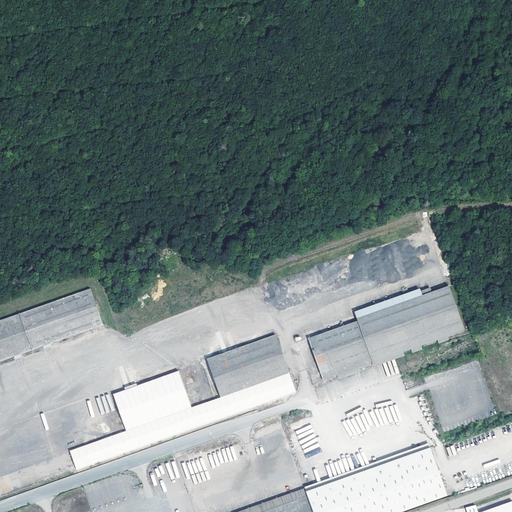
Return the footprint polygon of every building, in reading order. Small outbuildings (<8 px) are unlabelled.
[(90,289),(0,320),(0,361),(103,325),(90,289)] [(464,331),(449,289),(336,328),(308,339),(323,381),(464,331)] [(289,373),(275,335),(206,359),(220,397),(289,373)] [(177,371),(112,395),(125,431),(190,408),(177,371)] [(125,431),(68,451),(74,468),(295,392),(289,373),(220,397),(190,408),(125,431)] [(306,458),(321,452),(316,439),(310,441),(312,445),(305,448),(304,445),(302,446),(306,458)] [(310,488),(311,490),(429,447),(428,442),(309,486),(310,488)] [(401,511),(447,496),(429,447),(311,490),(310,488),(244,511),(401,511)] [(511,511),(511,500),(479,511),(511,511)]
